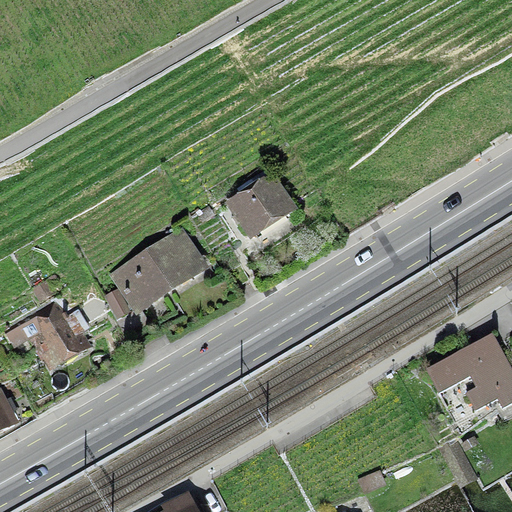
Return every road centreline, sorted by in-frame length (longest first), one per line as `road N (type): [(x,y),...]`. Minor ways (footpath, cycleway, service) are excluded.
road 1 (primary): [(511,179),(0,483)]
road 2 (residential): [(511,305),(138,511)]
road 3 (unclassified): [(0,154),(283,0)]
